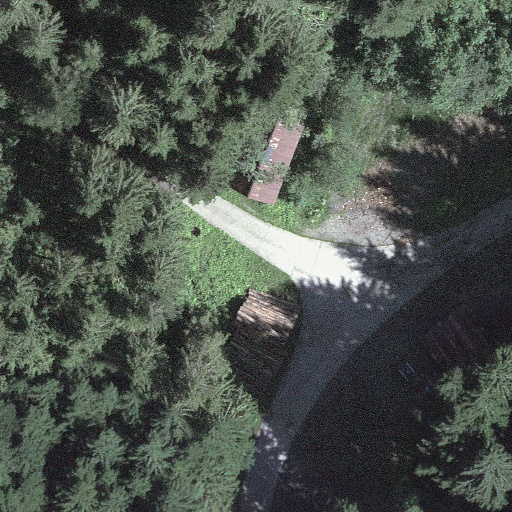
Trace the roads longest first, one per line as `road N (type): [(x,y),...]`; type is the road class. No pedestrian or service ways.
road 1 (track): [(0,60),(347,284),(278,428),(252,511)]
road 2 (unclassified): [(511,213),(444,251),(347,284)]
